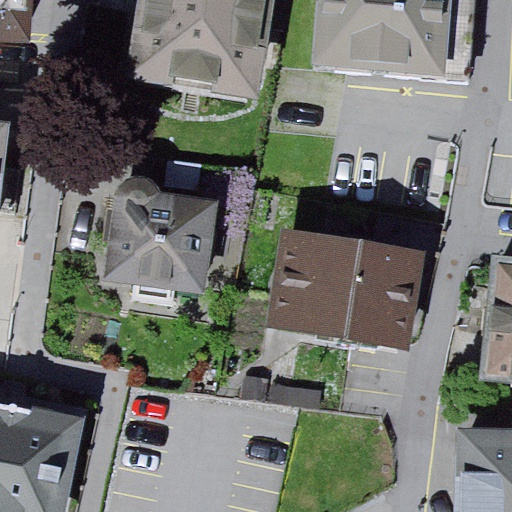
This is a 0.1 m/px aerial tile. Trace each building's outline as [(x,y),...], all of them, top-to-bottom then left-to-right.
[(38,0),(0,0),(0,57),(37,59),(38,0)] [(264,0),(152,0),(140,67),(249,87),(264,0)] [(476,0),(324,0),(319,68),(470,81),(476,0)] [(220,202),(118,187),(104,284),(206,299),(220,202)] [(413,258),(286,237),(273,316),(400,338),(413,258)] [(511,266),(497,265),(485,375),(511,377),(511,266)] [(49,511),(70,425),(0,408),(0,511),(49,511)] [(511,511),(511,440),(467,439),(463,511),(511,511)]
